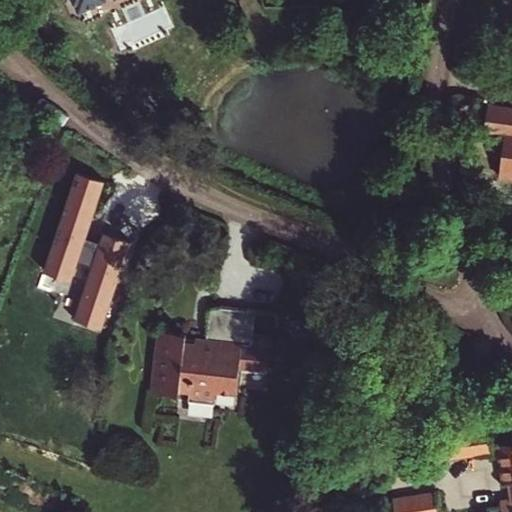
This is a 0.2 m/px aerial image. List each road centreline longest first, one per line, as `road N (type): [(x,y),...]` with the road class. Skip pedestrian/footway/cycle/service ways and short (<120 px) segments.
road 1 (residential): [(0,52),(150,168),(486,332)]
road 2 (residential): [(457,0),(442,75),(442,144),(486,332)]
